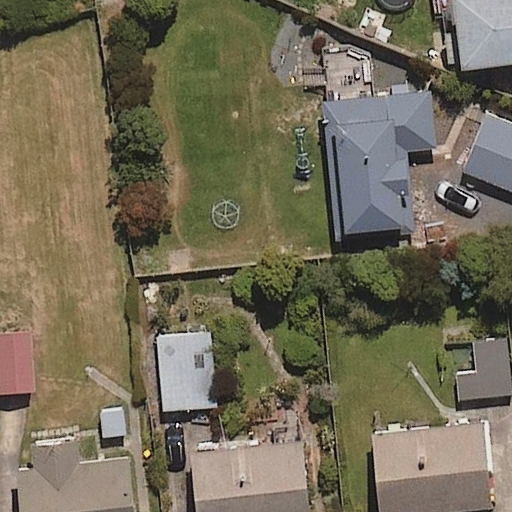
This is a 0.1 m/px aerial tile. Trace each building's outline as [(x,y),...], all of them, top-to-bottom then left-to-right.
[(511,40),(511,0),(459,0),(464,45),(511,40)] [(304,43),(306,89),(327,88),(333,229),(367,228),(366,209),(409,207),(406,140),(435,139),(433,83),(380,85),(378,40),(304,43)] [(511,183),(511,118),(487,109),(464,164),(511,183)] [(217,400),(215,327),(159,329),(161,402),(217,400)] [(0,389),(31,388),(29,329),(0,330),(0,389)] [(456,394),(511,388),(511,383),(507,331),(451,337),(456,394)] [(382,508),(492,497),(484,412),(374,423),(382,508)] [(135,511),(130,449),(77,454),(75,427),(26,432),(28,457),(20,458),(24,511),(135,511)] [(199,511),(310,511),(304,429),(194,438),(199,511)]
